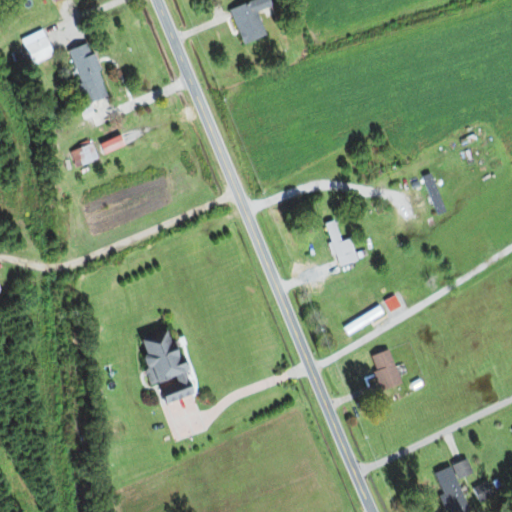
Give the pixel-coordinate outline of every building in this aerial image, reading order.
[(239,45),(261,38),(253,13),(268,8),(266,0),(252,0),(227,8),(239,45)] [(51,56),(43,37),(22,47),(30,65),(51,56)] [(66,49),(83,104),(104,97),(87,43),(66,49)] [(96,159),(89,143),(72,150),(79,166),(96,159)] [(321,224),(337,268),(355,261),(347,238),(338,242),(330,221),(321,224)] [(378,336),(360,290),(344,297),(352,318),(345,320),(350,332),(357,329),(362,342),(378,336)] [(188,396),(166,329),(134,340),(149,386),(171,379),(174,390),(157,396),(161,405),(188,396)] [(397,386),(387,351),(367,356),(377,391),(397,386)] [(445,511),(465,511),(466,511),(454,480),(467,475),(462,462),(430,474),(445,511)]
